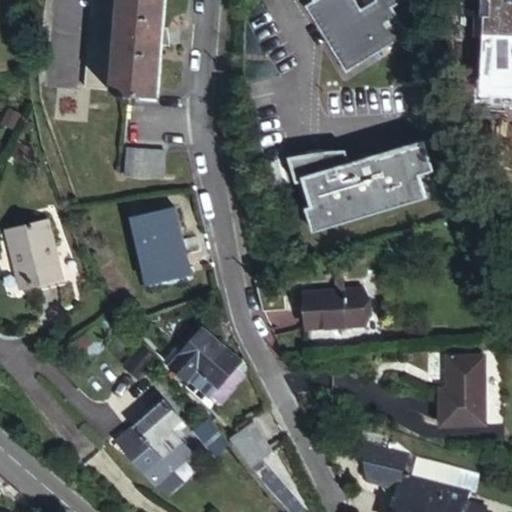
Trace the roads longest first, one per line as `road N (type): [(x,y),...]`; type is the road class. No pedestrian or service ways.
road 1 (residential): [(329,495),(242,317),(201,109),(210,0)]
road 2 (unknown): [(283,0),(311,117),(324,127),(369,129)]
